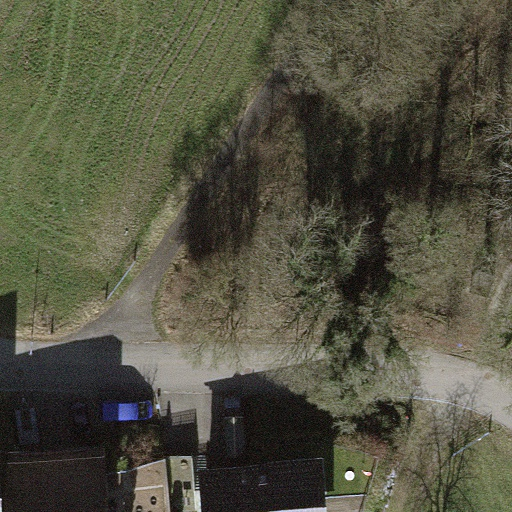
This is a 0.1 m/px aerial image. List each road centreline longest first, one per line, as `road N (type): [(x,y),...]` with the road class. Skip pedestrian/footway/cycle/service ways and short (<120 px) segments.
road 1 (unclassified): [(511,406),(450,379),(389,371),(0,357)]
road 2 (track): [(336,0),(98,365)]
